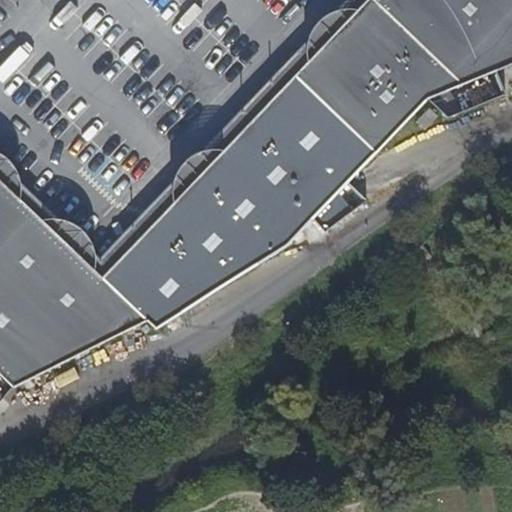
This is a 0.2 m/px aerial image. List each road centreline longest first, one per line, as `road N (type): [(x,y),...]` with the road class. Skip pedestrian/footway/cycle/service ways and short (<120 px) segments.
road 1 (unknown): [(32,23),(172,165)]
road 2 (unknown): [(121,0),(234,100)]
